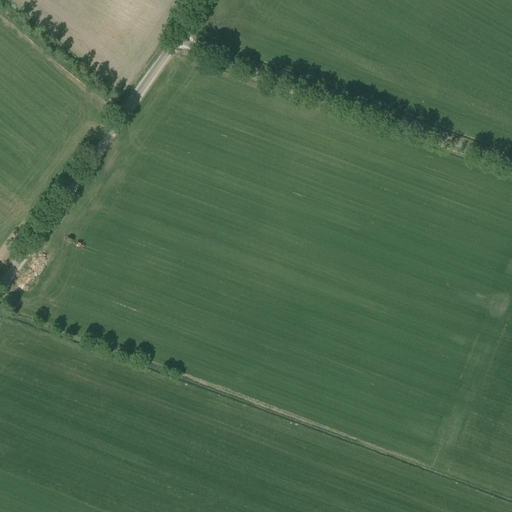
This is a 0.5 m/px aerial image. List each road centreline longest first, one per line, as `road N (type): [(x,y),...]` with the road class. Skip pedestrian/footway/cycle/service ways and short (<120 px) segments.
road 1 (unclassified): [(511,165),(175,39)]
road 2 (unclassified): [(0,288),(175,39)]
